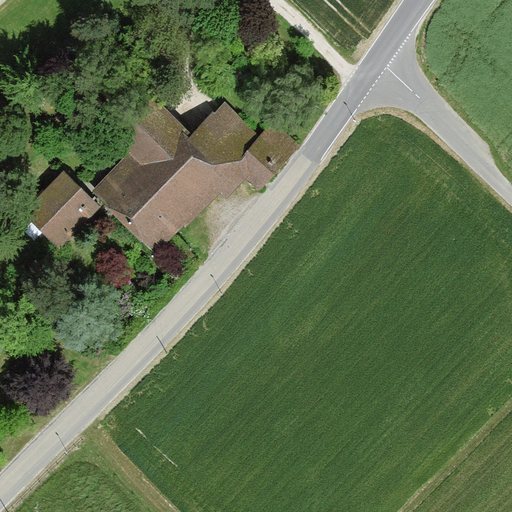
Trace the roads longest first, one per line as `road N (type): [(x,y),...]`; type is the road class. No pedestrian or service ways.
road 1 (tertiary): [(419,0),(266,215),(0,492)]
road 2 (track): [(212,0),(145,32),(104,67)]
road 3 (track): [(358,85),(273,0)]
